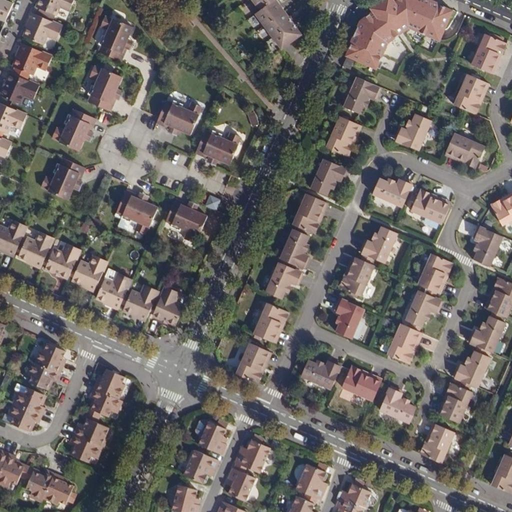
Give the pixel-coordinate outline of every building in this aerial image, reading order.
[(0,0),(0,20),(4,22),(11,6),(11,3),(4,0),(0,0),(1,0),(0,0)] [(38,0),(36,8),(55,17),(59,8),(69,12),(74,0),(38,0)] [(251,0),(261,12),(276,1),(277,0),(251,0)] [(384,0),(383,1),(386,5),(382,8),(381,8),(379,4),(372,9),(374,13),(360,23),(351,43),(353,44),(347,57),(377,70),(389,44),(411,27),(442,41),(455,12),(442,6),(442,4),(431,0),(384,0)] [(256,15),(265,28),(283,15),(279,10),(281,9),(276,1),(261,12),(256,15)] [(35,15),(31,13),(26,26),(28,27),(30,28),(35,15)] [(56,41),(62,27),(35,15),(30,28),(28,27),(23,37),(43,46),(46,37),(56,41)] [(286,19),(283,15),(265,28),(272,38),(293,24),(288,18),(286,19)] [(129,39),(134,28),(115,19),(114,20),(107,17),(102,27),(110,30),(107,37),(104,36),(100,45),(103,46),(100,52),(122,62),(128,50),(128,49),(126,47),(129,39)] [(297,31),(293,24),(272,38),(281,51),(301,36),(297,31)] [(497,53),(501,55),(506,43),(484,33),(471,64),(489,72),(497,53)] [(128,49),(128,50),(131,51),(135,42),(129,39),(126,47),(128,49)] [(25,45),(21,43),(15,57),(17,57),(19,58),(25,45)] [(15,68),(12,74),(26,80),(28,74),(32,76),(36,67),(46,71),(52,57),(25,45),(19,58),(17,57),(12,67),(15,68)] [(501,55),(497,53),(489,72),(493,74),(501,55)] [(355,62),(346,58),(343,66),(351,70),(355,62)] [(117,89),(122,77),(103,68),(102,70),(95,66),(90,76),(98,80),(95,86),(92,85),(88,94),(91,95),(88,102),(110,111),(116,99),(116,98),(114,97),(117,89)] [(26,80),(12,74),(10,73),(6,81),(4,87),(0,96),(19,105),(23,96),(33,100),(39,86),(26,80)] [(478,100),(485,81),(467,73),(454,104),(476,114),(481,101),(478,100)] [(367,108),(369,102),(367,101),(368,97),(371,98),(377,101),(382,89),(357,78),(344,109),(359,116),(363,106),(367,108)] [(489,83),(485,81),(478,100),(481,101),(489,83)] [(116,98),(116,99),(119,100),(123,91),(117,89),(114,97),(116,98)] [(0,130),(7,134),(10,125),(20,129),(26,115),(0,102),(0,130)] [(176,137),(188,142),(197,123),(195,122),(199,115),(189,110),(185,118),(179,115),(180,112),(171,108),(170,111),(163,108),(159,118),(154,131),(166,136),(167,137),(168,134),(176,137)] [(91,132),(96,119),(74,109),(71,116),(68,114),(65,123),(67,124),(64,131),(57,128),(52,138),(60,141),(59,142),(79,151),(85,138),(88,131),(90,133),(91,132)] [(408,126),(411,127),(409,132),(406,131),(400,128),(395,140),(419,151),(432,121),(417,114),(413,123),(410,121),(408,126)] [(350,143),(359,124),(341,116),(327,148),(349,157),(354,145),(350,143)] [(363,126),(359,124),(350,143),(354,145),(363,126)] [(88,131),(85,138),(91,140),(94,133),(91,132),(90,133),(88,131)] [(218,160),(230,165),(239,145),(238,145),(241,137),(231,133),(228,141),(221,137),(222,135),(213,131),(212,134),(206,131),(196,153),(208,159),(209,159),(210,156),(218,160)] [(486,146),(455,133),(447,151),(466,159),(464,163),(476,168),(486,146)] [(167,137),(166,136),(165,139),(174,143),(176,137),(168,134),(167,137)] [(0,154),(5,157),(11,142),(0,137),(0,154)] [(466,159),(447,151),(445,155),(464,163),(466,159)] [(209,159),(208,159),(207,162),(216,166),(218,160),(210,156),(209,159)] [(81,181),(86,169),(64,159),(61,165),(59,164),(55,173),(58,174),(55,181),(47,178),(43,188),(50,191),(50,192),(69,201),(75,187),(78,181),(81,182),(81,181)] [(350,170),(325,159),(311,188),(327,195),(330,187),(334,188),(336,184),(332,182),(335,177),(338,179),(345,182),(350,170)] [(401,177),(398,184),(397,187),(396,187),(392,185),(393,182),(388,180),(387,182),(378,179),(372,194),(403,207),(413,182),(401,177)] [(78,181),(75,187),(81,190),(84,183),(81,181),(81,182),(78,181)] [(430,198),(432,194),(420,189),(411,211),(442,224),(450,206),(430,198)] [(139,196),(126,190),(117,213),(123,215),(122,218),(131,222),(132,219),(139,222),(135,230),(146,234),(149,227),(150,227),(159,208),(145,202),(139,199),(140,196),(139,196)] [(139,199),(145,202),(148,196),(141,193),(139,196),(140,196),(139,199)] [(325,201),(307,193),(293,224),(301,227),(310,232),(315,234),(320,222),(316,221),(325,201)] [(511,198),(511,193),(503,199),(505,201),(505,202),(511,198)] [(451,203),(432,194),(430,198),(450,206),(451,203)] [(216,211),(221,200),(210,195),(206,206),(216,211)] [(503,227),(511,221),(511,198),(505,202),(505,201),(503,199),(491,205),(503,227)] [(189,205),(176,199),(166,222),(172,224),(171,227),(180,231),(181,228),(188,231),(185,239),(195,243),(198,236),(199,236),(208,217),(194,211),(188,208),(189,205)] [(328,203),(325,201),(316,221),(320,222),(328,203)] [(188,208),(194,211),(197,205),(190,202),(189,205),(188,208)] [(1,248),(14,253),(15,251),(17,246),(26,225),(11,219),(7,229),(0,225),(0,249),(1,248)] [(376,241),(374,245),(371,244),(365,241),(360,254),(363,256),(364,256),(372,259),(384,264),(398,233),(382,226),(378,236),(375,234),(373,239),(376,241)] [(490,267),(503,237),(479,226),(478,226),(473,238),(479,240),(483,241),(481,246),(477,244),(475,250),(478,251),(474,260),(490,267)] [(301,253),(303,247),(307,249),(309,245),(305,243),(309,234),(300,230),(294,228),(280,258),(291,263),(301,267),(305,269),(310,256),(304,254),(301,253)] [(29,260),(41,265),(42,263),(44,259),(53,237),(39,231),(35,241),(26,237),(22,248),(20,252),(17,258),(28,262),(29,260)] [(60,275),(67,278),(69,275),(71,271),(80,249),(67,243),(63,253),(54,249),(49,261),(47,265),(45,269),(54,273),(60,275)] [(14,253),(1,248),(0,249),(0,251),(12,257),(14,253)] [(418,285),(427,288),(436,292),(445,273),(448,274),(453,263),(431,254),(418,285)] [(81,283),(95,289),(96,287),(98,282),(107,261),(92,255),(88,264),(80,260),(74,272),(72,277),(71,280),(81,285),(81,283)] [(356,257),(352,256),(343,275),(348,277),(356,257)] [(361,260),(356,257),(348,277),(343,275),(338,287),(360,296),(374,265),(370,264),(361,260)] [(41,265),(29,260),(28,262),(27,264),(39,269),(41,265)] [(300,271),(289,266),(279,262),(266,291),(280,298),(283,290),(287,291),(290,286),(287,284),(288,280),(292,282),(298,285),(303,272),(300,271)] [(107,301),(119,307),(120,304),(122,299),(131,279),(117,273),(113,282),(104,278),(102,284),(100,288),(96,298),(106,303),(107,301)] [(445,273),(436,292),(440,294),(448,274),(445,273)] [(511,283),(497,277),(493,288),(497,290),(488,309),(491,311),(500,315),(506,317),(511,304),(511,283)] [(53,293),(60,296),(66,280),(59,278),(53,293)] [(95,289),(81,283),(81,285),(80,287),(93,293),(95,289)] [(151,307),(158,291),(144,285),(140,294),(131,290),(126,301),(124,305),(122,310),(132,314),(133,313),(146,318),(150,311),(151,307)] [(167,322),(176,326),(184,306),(175,302),(180,292),(166,286),(156,309),(155,313),(153,316),(161,319),(166,321),(167,322)] [(434,297),(436,292),(427,288),(425,293),(434,297)] [(497,290),(493,288),(484,308),(488,309),(497,290)] [(419,325),(423,317),(425,311),(427,307),(431,309),(436,312),(441,300),(434,297),(425,293),(416,289),(403,319),(410,322),(419,325)] [(344,315),(343,319),(339,318),(336,323),(340,325),(337,333),(351,339),(365,309),(340,298),(335,312),(341,314),(344,315)] [(119,307),(107,301),(106,303),(105,305),(118,310),(119,307)] [(276,329),(284,311),(266,303),(253,333),(275,342),(280,331),(276,329)] [(288,312),(284,311),(276,329),(280,331),(288,312)] [(500,315),(491,311),(489,315),(498,319),(500,315)] [(146,318),(133,313),(132,314),(132,316),(145,322),(146,318)] [(504,322),(498,319),(489,315),(485,324),(482,323),(480,328),(482,329),(480,334),(477,332),(472,330),(467,341),(476,345),(485,349),(491,352),(504,322)] [(419,325),(410,322),(408,327),(417,330),(417,329),(419,325)] [(408,327),(401,323),(387,355),(408,364),(414,352),(409,350),(418,331),(417,330),(408,327)] [(422,333),(418,331),(409,350),(414,352),(422,333)] [(34,362),(61,374),(65,363),(59,360),(60,357),(63,358),(66,351),(48,343),(45,350),(40,348),(34,362)] [(258,371),(266,351),(248,344),(235,373),(257,383),(262,373),(258,371)] [(485,349),(476,345),(474,350),(483,354),(485,349)] [(465,362),(468,363),(466,368),(463,366),(457,364),(452,376),(461,380),(470,384),(476,387),(489,356),(483,354),(474,350),(470,358),(467,357),(465,362)] [(271,353),(266,351),(258,371),(262,373),(271,353)] [(321,366),(322,362),(317,360),(316,364),(307,360),(300,375),(331,388),(342,364),(330,358),(327,365),(326,368),(321,366)] [(34,362),(31,361),(26,373),(29,375),(34,362)] [(61,374),(34,362),(29,375),(32,376),(30,382),(46,390),(50,382),(47,381),(48,378),(54,380),(57,382),(61,374)] [(372,401),(380,383),(361,375),(363,371),(351,366),(341,387),(372,401)] [(99,377),(94,389),(120,400),(127,385),(123,384),(126,377),(107,368),(104,375),(107,377),(106,380),(99,377)] [(382,380),(363,371),(361,375),(380,383),(382,380)] [(470,384),(461,380),(458,386),(467,390),(470,384)] [(444,394),(448,395),(440,414),(458,422),(471,392),(467,390),(458,386),(449,382),(444,394)] [(21,392),(16,404),(42,416),(45,409),(42,408),(36,405),(38,402),(40,403),(44,395),(27,388),(18,384),(15,390),(18,391),(21,392)] [(404,398),(402,402),(398,400),(400,397),(402,391),(390,385),(379,409),(409,423),(416,408),(408,405),(410,401),(404,398)] [(120,400),(94,389),(91,395),(94,397),(100,399),(99,403),(95,401),(92,410),(100,413),(109,417),(111,411),(115,413),(120,400)] [(448,395),(444,394),(436,413),(440,414),(448,395)] [(47,396),(44,395),(40,403),(38,402),(36,405),(42,408),(47,396)] [(94,397),(89,409),(92,410),(95,401),(99,403),(100,399),(94,397)] [(10,417),(16,404),(13,403),(7,416),(10,417)] [(42,416),(16,404),(10,417),(14,418),(11,423),(28,431),(31,424),(28,423),(30,420),(35,423),(38,424),(42,416)] [(87,413),(98,418),(100,413),(92,410),(89,409),(87,413)] [(96,423),(98,418),(87,413),(85,418),(87,419),(96,423)] [(77,427),(74,434),(100,445),(100,446),(101,446),(106,436),(109,428),(96,423),(87,419),(84,425),(87,426),(85,430),(77,427)] [(228,425),(219,421),(216,426),(226,430),(228,425)] [(223,437),(226,430),(216,426),(209,422),(198,445),(222,456),(227,446),(225,446),(220,443),(223,438),(228,440),(229,441),(229,440),(223,437)] [(436,424),(432,423),(423,442),(427,444),(436,424)] [(454,433),(436,424),(427,444),(423,442),(418,453),(440,463),(454,433)] [(100,445),(74,434),(70,442),(73,443),(79,446),(78,449),(75,448),(71,456),(88,464),(91,457),(94,458),(100,445)] [(265,440),(256,436),(253,441),(262,445),(265,440)] [(240,454),(236,463),(237,464),(247,468),(260,474),(270,449),(262,445),(253,441),(250,440),(246,447),(247,450),(247,451),(245,456),(240,454)] [(79,446),(73,443),(68,455),(71,456),(75,448),(78,449),(79,446)] [(97,460),(102,447),(101,446),(100,446),(100,445),(94,458),(97,460)] [(0,474),(9,454),(2,451),(0,454),(0,474)] [(215,472),(220,462),(195,451),(184,476),(205,486),(210,476),(207,474),(209,470),(215,472)] [(9,454),(0,474),(0,481),(10,486),(12,482),(18,485),(21,477),(25,468),(18,465),(17,468),(14,467),(16,461),(18,457),(9,454)] [(511,457),(505,454),(491,485),(511,495),(511,494),(511,457)] [(25,479),(30,468),(16,461),(14,467),(17,468),(18,465),(25,468),(21,477),(25,479)] [(247,468),(237,464),(235,470),(245,474),(247,468)] [(327,468),(318,464),(316,469),(325,473),(327,468)] [(325,482),(327,476),(325,473),(316,469),(308,465),(297,490),(321,501),(325,490),(321,488),(320,488),(322,482),(325,482)] [(30,468),(25,479),(29,480),(33,472),(42,476),(40,479),(44,480),(46,474),(34,469),(30,468)] [(233,469),(229,479),(230,479),(235,481),(232,488),(229,494),(246,502),(257,480),(245,474),(235,470),(233,469)] [(42,501),(43,500),(54,474),(48,471),(46,474),(44,480),(40,479),(42,476),(33,472),(29,480),(26,489),(32,492),(30,496),(40,500),(42,501)] [(54,474),(43,500),(57,506),(59,502),(66,505),(68,502),(71,493),(74,486),(68,484),(66,486),(63,485),(66,479),(54,474)] [(364,484),(356,480),(354,485),(362,488),(364,484)] [(0,484),(9,489),(10,486),(0,481),(0,484)] [(346,490),(348,493),(346,499),(340,497),(335,507),(339,508),(347,511),(362,511),(372,493),(362,488),(354,485),(350,483),(346,490)] [(201,501),(202,502),(203,501),(196,499),(198,492),(180,487),(173,511),(177,511),(199,511),(201,507),(199,507),(195,506),(196,500),(201,501)] [(345,492),(343,491),(340,497),(346,499),(348,493),(345,492)] [(77,495),(71,493),(68,502),(73,504),(77,495)] [(312,511),(314,505),(297,497),(290,511),(312,511)] [(218,511),(245,511),(223,502),(218,511)]
